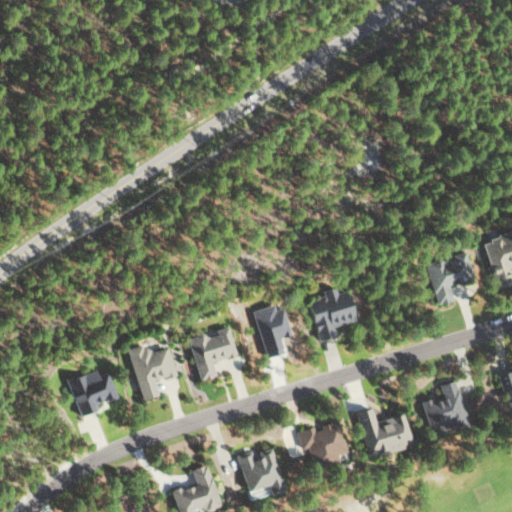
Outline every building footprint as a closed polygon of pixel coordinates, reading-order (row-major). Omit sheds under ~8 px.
[(493,287),(509,283),(505,266),(511,263),(511,230),(480,238),(493,287)] [(435,303),(451,299),(447,284),(471,278),(464,250),(451,253),(452,258),(441,261),(440,257),(424,260),(435,303)] [(316,339),(333,334),(331,325),(351,319),(343,290),(334,292),(333,285),(320,289),(323,296),(306,301),(316,339)] [(186,337),(198,378),(213,374),(209,360),(234,353),(225,324),(213,328),(214,333),(202,336),(201,332),(186,337)] [(125,347),(139,398),(156,393),(152,379),(173,373),(166,345),(142,351),(140,343),(125,347)] [(114,396),(105,370),(95,373),(93,368),(64,378),(77,415),(95,408),(93,403),(114,396)] [(496,373),(500,389),(506,388),(509,400),(511,399),(511,376),(510,369),(496,373)] [(419,401),(427,427),(447,421),(449,429),(466,424),(453,379),(438,383),(441,394),(419,401)] [(408,444),(401,412),(372,419),(370,406),(354,410),(365,454),(408,444)] [(294,429),(298,447),(306,446),(311,466),(335,460),(333,452),(343,450),(336,420),(312,426),(312,425),(294,429)] [(281,489),(270,446),(252,451),(252,449),(234,453),(243,489),(264,483),(266,493),(281,489)] [(175,511),(187,511),(187,510),(216,503),(206,463),(189,467),(193,482),(169,488),(175,511)]
